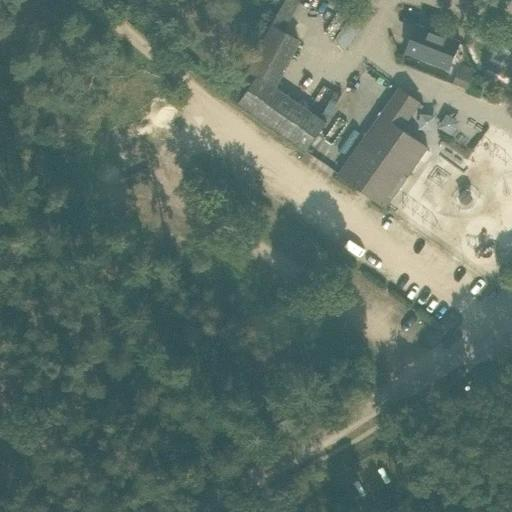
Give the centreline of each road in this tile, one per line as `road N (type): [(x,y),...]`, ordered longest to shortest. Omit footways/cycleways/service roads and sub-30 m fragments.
road 1 (unclassified): [(192,511),(409,385),(497,321)]
road 2 (track): [(192,114),(157,63),(91,0)]
road 3 (track): [(130,179),(66,232),(0,254)]
